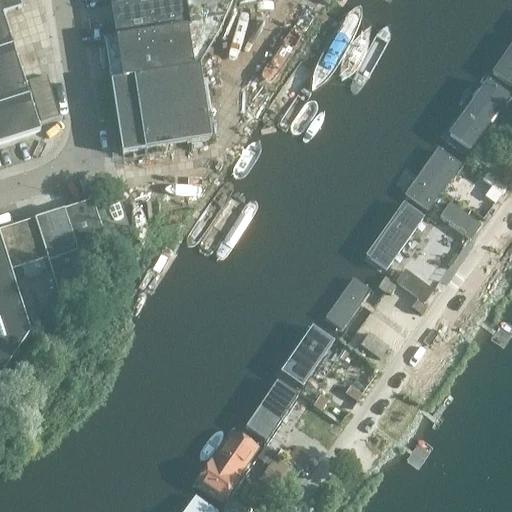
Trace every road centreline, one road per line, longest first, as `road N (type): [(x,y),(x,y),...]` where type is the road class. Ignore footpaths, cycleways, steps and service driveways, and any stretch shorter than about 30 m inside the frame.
road 1 (residential): [(286,511),(511,210)]
road 2 (unclassified): [(63,0),(83,164),(0,197)]
